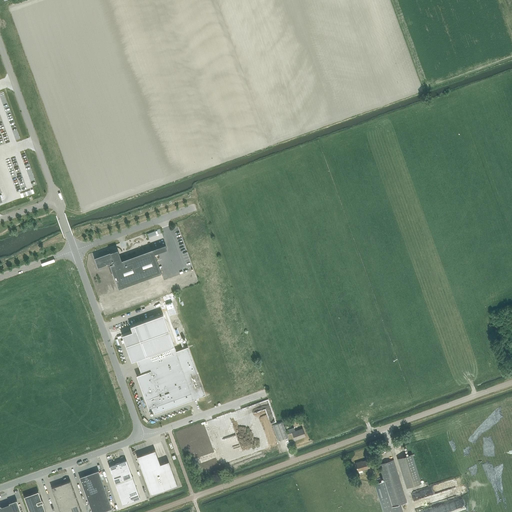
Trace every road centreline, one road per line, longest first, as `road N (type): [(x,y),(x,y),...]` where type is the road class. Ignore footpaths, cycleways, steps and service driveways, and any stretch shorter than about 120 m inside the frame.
road 1 (unclassified): [(193,497),(511,383)]
road 2 (unclassified): [(138,433),(74,250)]
road 3 (unclassified): [(56,199),(0,42)]
road 4 (unclassified): [(0,488),(138,433)]
road 5 (unclassified): [(138,433),(260,395)]
road 6 (unclassified): [(74,250),(193,208)]
